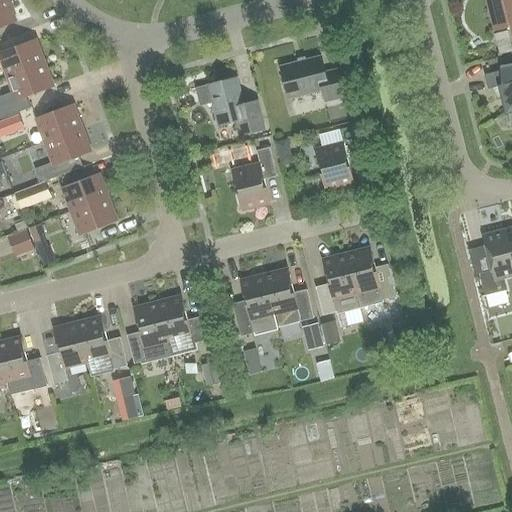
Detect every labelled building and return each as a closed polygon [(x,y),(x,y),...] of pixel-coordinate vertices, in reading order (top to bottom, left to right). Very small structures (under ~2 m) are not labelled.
[(0,27),(16,22),(7,0),(3,0),(0,1),(0,27)] [(511,0),(487,0),(495,31),(511,27),(511,31),(511,0)] [(0,58),(7,78),(44,64),(36,41),(0,54),(0,58)] [(325,102),(346,97),(339,70),(325,73),(321,57),(280,67),(288,99),(322,91),(325,102)] [(26,97),(53,87),(44,64),(7,78),(13,93),(0,97),(0,119),(30,108),(26,97)] [(500,71),(484,75),(487,90),(498,87),(505,115),(508,115),(510,129),(511,128),(511,66),(500,69),(500,71)] [(237,78),(208,86),(196,89),(200,104),(212,101),(218,126),(233,122),(236,132),(249,129),(250,133),(265,130),(257,101),(244,105),(237,78)] [(73,106),(36,120),(45,143),(82,129),(73,106)] [(0,121),(0,138),(24,129),(18,115),(0,121)] [(315,151),(325,189),(354,182),(348,159),(360,155),(353,127),(340,130),(343,144),(315,151)] [(63,162),(91,152),(82,129),(45,143),(53,164),(36,171),(41,183),(68,173),(63,162)] [(260,165),(232,172),(242,210),(270,203),(264,180),(277,176),(270,148),(257,151),(260,165)] [(108,198),(99,175),(62,189),(71,212),(108,198)] [(14,194),(20,210),(51,198),(45,182),(14,194)] [(80,235),(117,221),(108,198),(71,212),(80,235)] [(27,230),(7,238),(15,258),(35,250),(27,230)] [(503,279),(511,276),(511,260),(504,230),(483,236),(491,270),(479,273),(485,296),(506,291),(503,279)] [(383,301),(396,297),(389,269),(376,272),(371,249),(347,255),(360,307),(383,301)] [(347,255),(323,262),(328,285),(316,288),(323,316),(336,313),(360,307),(347,255)] [(288,270),(264,276),(274,314),(297,308),(301,322),(314,319),(307,290),(294,293),(288,270)] [(240,337),(254,334),(254,336),(277,330),(273,314),(274,314),(264,276),(240,283),(246,306),(233,309),(240,337)] [(197,350),(196,344),(206,341),(200,317),(188,321),(182,298),(158,304),(171,357),(197,350)] [(134,364),(141,363),(141,365),(171,357),(158,304),(134,310),(140,333),(127,336),(134,364)] [(91,376),(127,366),(120,338),(107,341),(102,318),(78,324),(87,362),(91,376)] [(321,325),(326,346),(341,342),(336,322),(321,325)] [(64,368),(87,362),(78,324),(54,330),(59,353),(47,356),(54,385),(67,381),(64,368)] [(323,347),(317,324),(302,328),(308,351),(323,347)] [(0,343),(0,355),(7,382),(30,376),(34,390),(47,387),(40,358),(27,362),(21,338),(0,343)] [(221,383),(216,362),(201,366),(207,387),(221,383)] [(129,379),(115,382),(124,419),(143,415),(138,395),(133,397),(129,379)]
